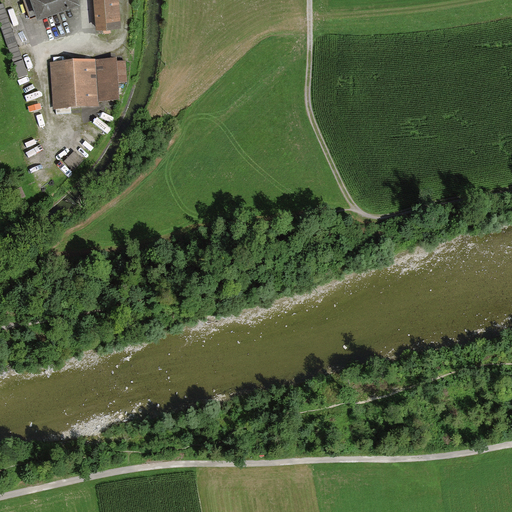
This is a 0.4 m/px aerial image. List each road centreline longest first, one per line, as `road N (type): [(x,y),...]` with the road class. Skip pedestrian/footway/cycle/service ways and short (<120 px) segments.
road 1 (track): [(0,324),(247,274),(351,218),(511,189)]
road 2 (track): [(511,444),(404,457),(139,467),(0,496)]
road 3 (track): [(366,216),(310,110),(309,0)]
